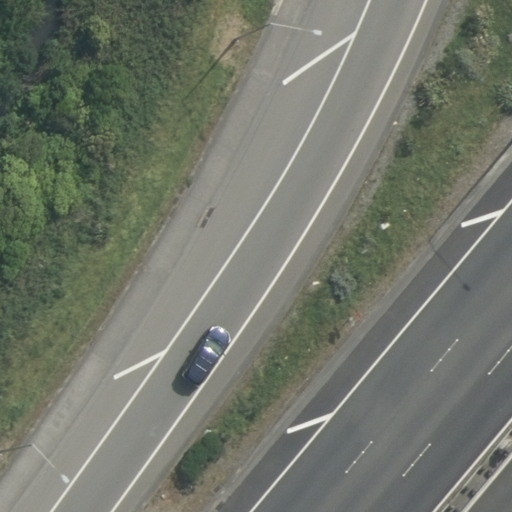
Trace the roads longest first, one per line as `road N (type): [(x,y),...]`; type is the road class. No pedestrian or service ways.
road 1 (trunk): [(83,511),(270,233),(348,94),(388,0)]
road 2 (trunk): [(380,511),(511,350)]
